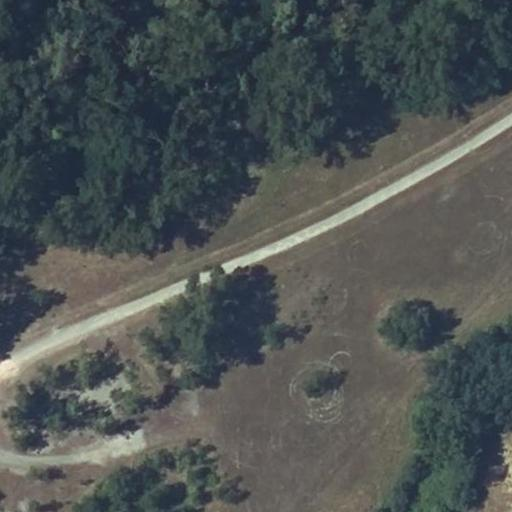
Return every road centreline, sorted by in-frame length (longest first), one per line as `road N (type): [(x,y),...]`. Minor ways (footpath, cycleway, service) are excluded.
road 1 (track): [(0,365),(322,228),(511,118)]
road 2 (track): [(0,445),(31,455),(212,438),(246,460),(263,511)]
